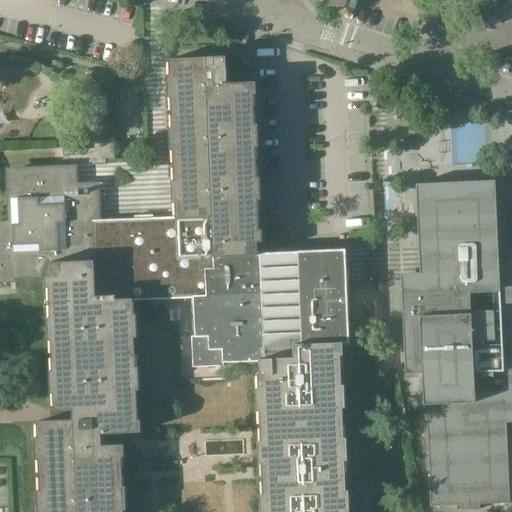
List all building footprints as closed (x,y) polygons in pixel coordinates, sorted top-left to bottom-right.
[(493,48),(511,42),(511,0),(510,0),(510,1),(481,10),(482,12),(483,12),(494,46),(493,47),(493,48)] [(170,60),(177,220),(256,217),(250,83),(227,84),(226,57),(213,58),(170,60)] [(113,135),(90,161),(114,160),(113,135)] [(95,261),(93,222),(86,222),(86,221),(86,210),(92,209),(92,195),(66,196),(64,170),(10,172),(12,225),(0,225),(0,280),(2,280),(9,280),(16,279),(43,278),(42,276),(50,276),(50,263),(95,261)] [(511,259),(498,260),(495,181),(416,185),(420,273),(400,274),(405,375),(424,374),(430,507),(460,506),(460,511),(480,510),(479,505),(509,503),(506,423),(511,422),(511,259)] [(258,255),(256,217),(177,220),(170,221),(170,218),(93,222),(95,261),(128,260),(129,285),(178,283),(179,297),(193,297),(194,337),(191,337),(191,338),(208,337),(208,350),(222,350),(222,367),(224,367),(223,363),(259,362),(337,359),(336,343),(348,343),(346,292),(347,292),(350,269),(349,269),(350,268),(339,268),(339,250),(335,250),(335,251),(258,255)] [(50,263),(50,276),(56,421),(38,422),(42,511),(120,511),(118,446),(101,447),(101,436),(136,434),(130,299),(132,299),(131,290),(129,290),(129,285),(128,260),(95,261),(50,263)] [(344,511),(337,359),(259,362),(265,511),(344,511)]
